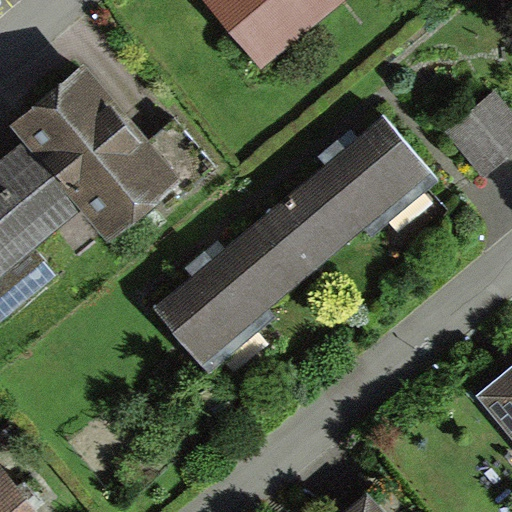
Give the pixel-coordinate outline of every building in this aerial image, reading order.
[(329,0),(213,0),(262,57),(329,0)] [(0,318),(58,271),(32,239),(86,195),(111,226),(188,162),(87,39),(7,105),(26,128),(0,149),(0,318)] [(511,146),(511,108),(493,87),(447,127),(484,170),(511,146)] [(266,202),(315,261),(364,220),(370,228),(439,171),(384,105),(266,202)] [(315,261),(266,202),(150,298),(208,367),(277,310),(268,300),(315,261)] [(511,361),(480,388),(511,426),(511,361)] [(0,511),(50,511),(0,453),(0,511)] [(391,511),(366,482),(330,511),(391,511)]
